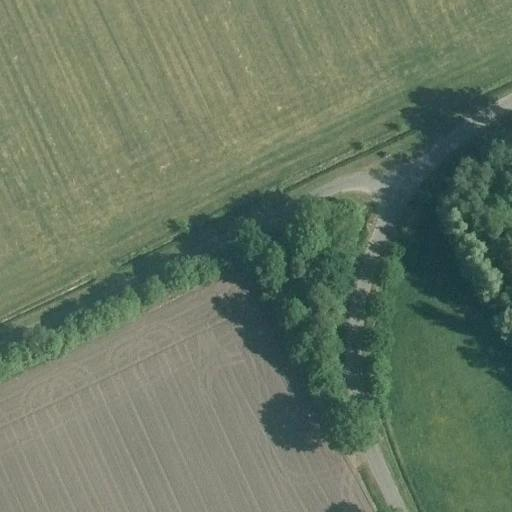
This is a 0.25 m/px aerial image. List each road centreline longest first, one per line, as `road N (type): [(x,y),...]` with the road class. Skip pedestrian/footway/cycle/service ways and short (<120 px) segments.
road 1 (unclassified): [(406,190),(367,181),(335,187),(0,346)]
road 2 (unclassified): [(397,511),(364,433),(353,338),(366,272),(406,190)]
road 3 (unclassified): [(406,190),(447,145),(511,102)]
